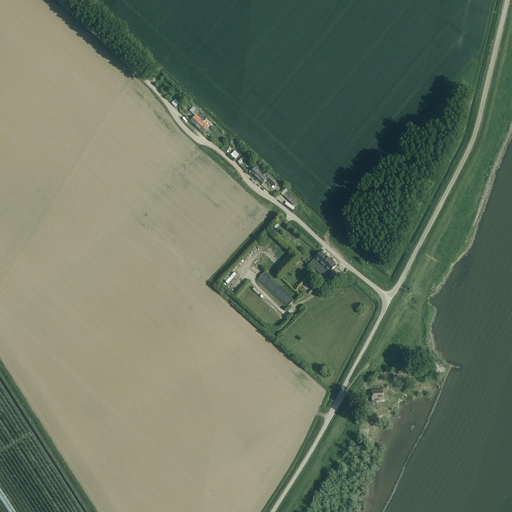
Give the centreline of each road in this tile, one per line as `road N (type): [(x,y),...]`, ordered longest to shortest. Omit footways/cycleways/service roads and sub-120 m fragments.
road 1 (unclassified): [(273,511),(388,300),(195,139),(58,0)]
road 2 (track): [(388,300),(473,139),(507,0)]
